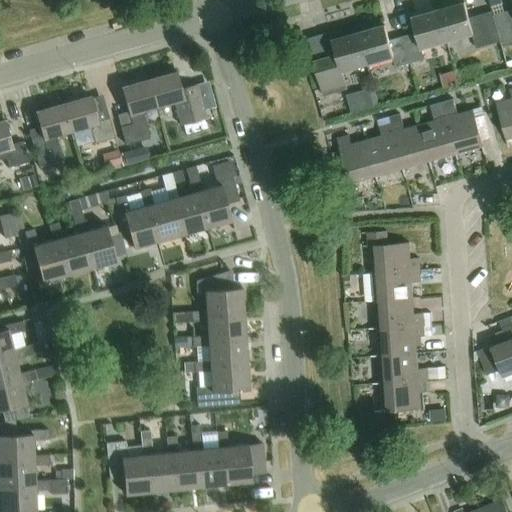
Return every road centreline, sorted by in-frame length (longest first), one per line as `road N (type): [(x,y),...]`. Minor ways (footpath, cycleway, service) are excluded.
road 1 (residential): [(305,511),(286,283),(215,17)]
road 2 (residential): [(472,455),(452,212),(472,192),(511,180)]
road 3 (residential): [(0,75),(215,17)]
road 4 (residential): [(323,511),(472,455)]
